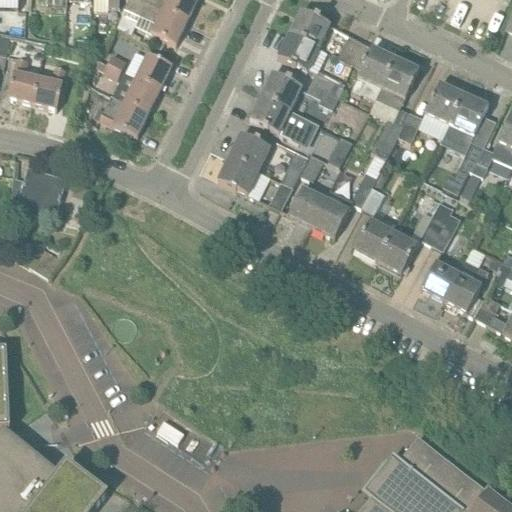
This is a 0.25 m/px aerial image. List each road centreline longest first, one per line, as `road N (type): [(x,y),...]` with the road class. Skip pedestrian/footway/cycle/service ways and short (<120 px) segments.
road 1 (residential): [(511,384),(174,199)]
road 2 (residential): [(174,199),(269,0)]
road 3 (residential): [(238,0),(148,186)]
road 4 (residential): [(148,186),(0,137)]
road 5 (residential): [(392,24),(511,80)]
